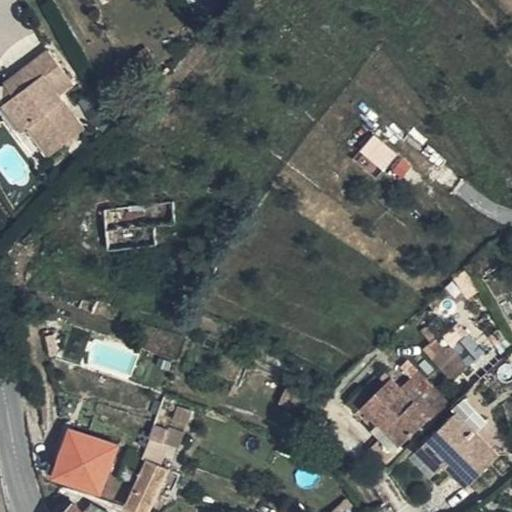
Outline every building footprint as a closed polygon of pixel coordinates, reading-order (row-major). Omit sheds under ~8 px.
[(46,41),(66,77),(71,72),(48,39),(46,41)] [(58,82),(66,77),(46,41),(4,72),(14,85),(6,92),(26,118),(32,114),(54,143),(84,119),(58,82)] [(114,113),(101,92),(90,98),(104,120),(114,113)] [(403,150),(379,130),(366,145),(390,165),(403,150)] [(111,243),(179,238),(176,197),(108,202),(111,243)] [(466,357),(448,335),(430,350),(449,371),(466,357)] [(163,353),(161,361),(171,365),(174,356),(163,353)] [(383,414),(406,395),(396,385),(366,411),(375,421),(383,414)] [(414,388),(406,395),(383,414),(401,433),(421,456),(441,438),(450,430),(435,412),(414,388)] [(338,406),(318,396),(309,418),(330,427),(338,406)] [(439,408),(435,412),(450,430),(441,438),(447,443),(472,421),(460,408),(448,420),(439,408)] [(76,423),(59,472),(108,488),(124,439),(76,423)] [(511,477),(511,473),(471,430),(431,466),(451,489),(458,482),(481,506),(511,477)] [(421,456),(401,433),(396,438),(416,460),(421,456)] [(171,463),(151,454),(131,500),(151,509),(171,463)] [(0,511),(13,511),(4,474),(0,475),(0,511)] [(90,511),(85,507),(76,498),(69,506),(62,511),(90,511)] [(85,507),(90,511),(114,511),(115,511),(93,499),(85,507)]
